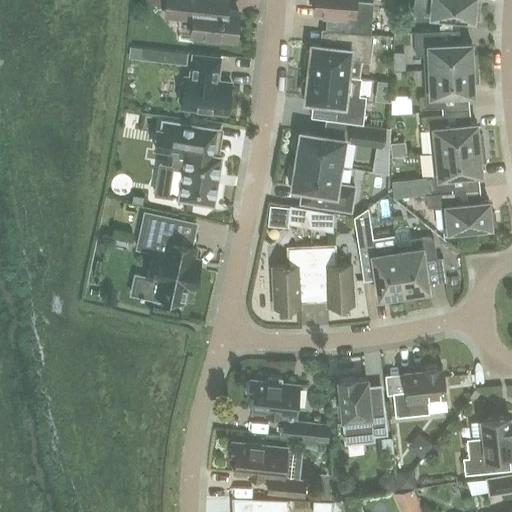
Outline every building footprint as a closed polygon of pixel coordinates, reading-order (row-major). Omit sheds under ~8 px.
[(236,39),(238,10),(208,7),(208,0),(167,0),(166,14),(193,17),(191,35),(236,39)] [(348,30),(371,32),(373,1),(358,0),(311,0),(311,3),(314,7),(314,11),(349,14),(348,19),(348,30)] [(426,0),(425,15),(441,16),(441,18),(454,19),(454,17),(474,19),(474,17),(478,18),(480,5),(475,5),(475,0),(426,0)] [(424,53),(425,69),(478,67),(477,53),(473,53),(472,41),(441,42),(440,29),(415,30),(416,53),(424,53)] [(373,33),(371,32),(348,30),(341,30),(339,45),(312,42),(311,49),(308,49),(305,51),(304,61),(306,64),(309,64),(308,71),(359,77),(361,60),(370,61),(373,33)] [(395,49),(394,32),(383,33),(384,50),(395,49)] [(158,60),(186,63),(187,52),(159,49),(158,60)] [(177,99),(181,101),(180,107),(226,112),(230,82),(216,80),(219,57),(192,53),(189,77),(184,76),(183,81),(179,83),(177,99)] [(478,80),(478,67),(425,69),(426,94),(420,94),(421,107),(445,106),(444,94),(474,92),(474,80),(478,80)] [(359,77),(308,71),(307,77),(305,77),(302,79),(301,89),(303,92),(306,92),(305,99),(333,103),(331,119),(352,121),(363,123),(366,95),(359,94),(361,77),(359,77)] [(428,126),(431,151),(484,146),(483,132),(478,133),(477,120),(447,124),(446,112),(422,114),(423,126),(428,126)] [(159,163),(154,194),(179,198),(181,198),(182,198),(210,202),(210,203),(213,203),(213,200),(220,158),(220,155),(217,155),(216,155),(208,154),(212,128),(206,126),(202,126),(181,123),(179,122),(179,123),(162,120),(161,131),(158,148),(175,150),(172,165),(159,163)] [(385,126),(363,123),(352,121),(349,139),(382,144),(385,126)] [(298,146),(296,158),(339,165),(344,137),(301,130),(300,133),(296,132),(294,146),(298,146)] [(485,159),(484,146),(431,151),(434,176),(428,177),(429,189),(453,187),(452,175),(482,172),(481,160),(485,159)] [(354,185),(336,182),(339,165),(296,158),(294,169),(290,168),(288,181),(292,182),(292,185),(319,190),(316,204),(350,210),(354,185)] [(459,202),(458,190),(426,193),(427,206),(441,204),(443,230),(458,229),(459,232),(472,231),(472,227),(492,225),(492,224),(496,223),(495,210),(490,211),(489,199),(459,202)] [(310,227),(309,207),(289,204),(286,222),(310,227)] [(373,244),(367,206),(353,215),(358,246),(373,244)] [(333,212),(309,207),(310,227),(333,231),(333,212)] [(158,280),(154,298),(170,301),(171,297),(184,300),(187,286),(194,287),(200,258),(194,257),(196,246),(174,241),(179,218),(145,211),(137,249),(152,252),(146,277),(158,280)] [(411,242),(396,244),(404,296),(418,294),(417,290),(429,288),(425,258),(437,256),(434,237),(429,233),(410,236),(411,242)] [(335,244),(311,245),(312,280),(327,279),(328,304),(352,303),(351,263),(336,263),(335,244)] [(391,298),(404,296),(396,244),(371,248),(378,296),(390,294),(391,298)] [(312,280),(311,245),(287,246),(288,266),(273,266),(275,307),(299,306),(298,281),(312,280)] [(393,391),(395,415),(429,411),(427,395),(445,393),(442,365),(439,365),(439,364),(423,366),(423,367),(404,369),(406,389),(393,391)] [(355,377),(338,379),(343,427),(345,442),(373,439),(373,434),(386,432),(383,404),(369,405),(368,389),(366,377),(355,378),(355,377)] [(282,414),(286,414),(286,418),(284,418),(282,434),(327,438),(329,423),(294,419),(294,415),(296,415),(299,383),(250,378),(248,394),(253,395),(251,410),(265,412),(264,415),(282,417),(282,414)] [(483,435),(466,437),(468,456),(463,456),(465,473),(494,470),(493,454),(511,452),(511,441),(511,434),(511,433),(511,432),(510,418),(509,418),(509,415),(481,418),(483,435)] [(418,429),(407,444),(422,454),(433,440),(418,429)] [(235,457),(233,473),(269,476),(268,491),(303,495),(305,479),(283,476),(287,446),(232,440),(230,456),(235,457)] [(396,469),(398,488),(410,485),(415,485),(413,468),(396,469)] [(511,488),(511,473),(487,477),(490,492),(511,488)] [(392,489),(402,511),(423,511),(410,485),(398,488),(392,489)] [(252,511),(286,511),(286,499),(252,498),(252,511)] [(313,500),(312,511),(330,511),(331,501),(313,500)]
